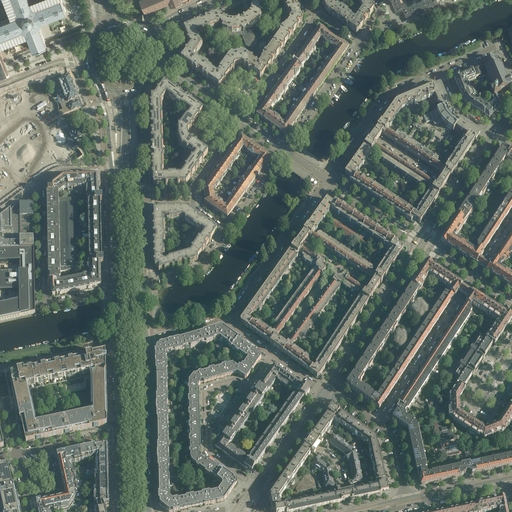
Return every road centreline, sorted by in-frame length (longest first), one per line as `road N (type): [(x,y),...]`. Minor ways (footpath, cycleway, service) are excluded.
road 1 (secondary): [(142,286),(141,88)]
road 2 (residential): [(39,180),(45,301),(101,292),(114,301)]
road 3 (residential): [(377,425),(474,278)]
road 4 (secondary): [(147,511),(144,341)]
road 5 (residential): [(511,332),(468,398),(487,417),(511,388)]
road 6 (residential): [(360,41),(283,150)]
road 7 (secondary): [(111,168),(114,301)]
road 8 (secondary): [(114,301),(118,432)]
